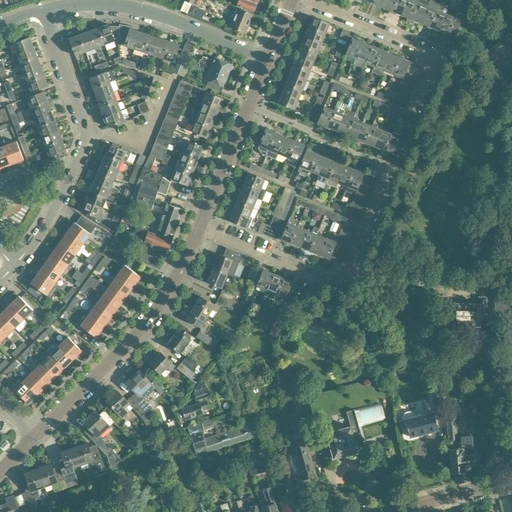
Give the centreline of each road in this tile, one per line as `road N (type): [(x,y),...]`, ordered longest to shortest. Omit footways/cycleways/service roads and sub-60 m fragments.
road 1 (residential): [(14,265),(71,171),(81,139),(82,122),(40,9)]
road 2 (residential): [(196,227),(331,282),(349,269),(392,168)]
road 3 (residential): [(34,437),(160,303),(196,227)]
road 4 (residential): [(267,59),(145,10),(40,9)]
road 5 (residential): [(418,114),(432,76),(431,51),(309,0)]
road 6 (residential): [(196,227),(267,59)]
